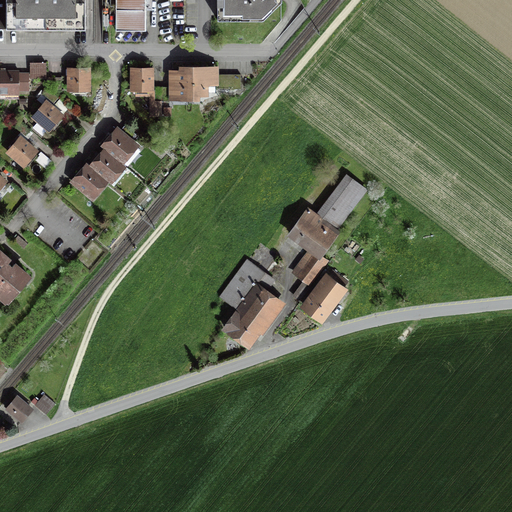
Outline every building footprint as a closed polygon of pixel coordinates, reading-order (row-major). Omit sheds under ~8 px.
[(6,0),(7,29),(85,29),(84,0),(6,0)] [(146,0),(115,0),(115,34),(146,34),(146,0)] [(219,0),(219,23),(263,22),(281,7),(281,0),(219,0)] [(47,60),(33,60),(33,78),(47,78),(47,60)] [(132,91),(152,91),(151,67),(132,68),(132,91)] [(99,96),(99,69),(72,68),(71,95),(99,96)] [(188,68),(188,72),(188,92),(215,92),(215,68),(188,68)] [(0,95),(27,95),(26,69),(0,69),(0,95)] [(188,96),(188,92),(188,72),(174,72),(173,96),(188,96)] [(242,89),(242,74),(219,75),(219,90),(242,89)] [(43,137),(62,116),(45,100),(32,114),(39,120),(32,127),(43,137)] [(71,121),(65,127),(75,137),(81,131),(71,121)] [(110,148),(131,166),(147,148),(123,127),(107,145),(110,148)] [(4,153),(23,169),(39,151),(20,134),(4,153)] [(96,165),(117,183),(119,185),(134,168),(131,166),(110,148),(96,165)] [(53,161),(43,153),(37,160),(47,169),(53,161)] [(99,203),(117,183),(96,165),(93,163),(76,183),(99,203)] [(337,229),(368,190),(344,171),(313,210),(337,229)] [(0,194),(10,183),(0,174),(0,194)] [(324,257),(342,232),(337,229),(313,210),(308,207),(288,235),(313,254),(321,260),(324,257)] [(0,241),(0,240),(0,291),(11,300),(36,269),(0,241)] [(251,349),(284,303),(270,292),(276,283),(260,272),(273,254),(263,247),(224,301),(241,313),(227,333),(251,349)] [(330,262),(324,257),(321,260),(313,254),(297,277),(310,288),(330,262)] [(323,324),(350,289),(328,272),(300,307),(323,324)] [(20,389),(8,403),(26,418),(38,404),(20,389)] [(38,404),(49,413),(60,399),(48,390),(38,404)]
